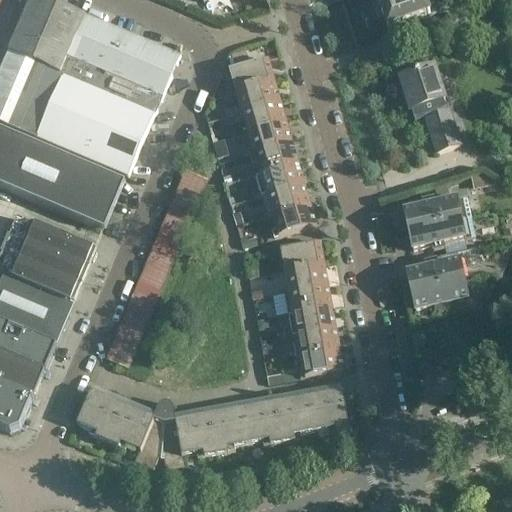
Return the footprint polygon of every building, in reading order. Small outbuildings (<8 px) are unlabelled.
[(68,58),(85,18),(66,10),(43,0),(31,0),(31,1),(9,54),(46,69),(45,71),(60,77),(68,58)] [(431,18),(425,0),(378,0),(379,3),(378,4),(383,18),(384,17),(389,32),(431,18)] [(118,80),(135,39),(85,18),(68,58),(94,69),(103,73),(118,80)] [(164,99),(181,59),(135,39),(118,80),(103,73),(101,78),(92,74),(94,69),(68,58),(60,77),(155,118),(164,99)] [(250,68),(246,53),(232,58),(236,72),(250,68)] [(155,118),(60,77),(45,71),(46,69),(9,54),(0,74),(0,124),(129,179),(155,118)] [(250,68),(236,72),(226,75),(228,82),(233,81),(237,95),(275,84),(269,62),(250,68)] [(101,78),(103,73),(94,69),(92,74),(101,78)] [(448,115),(444,103),(446,103),(435,71),(401,82),(411,114),(412,114),(416,123),(426,120),(438,156),(461,148),(449,114),(448,115)] [(281,105),(275,84),(237,95),(241,108),(236,110),(238,117),(281,105)] [(287,125),(281,105),(238,117),(240,124),(245,122),(249,136),(287,125)] [(511,132),(511,127),(501,123),(486,164),(499,168),(511,132)] [(293,146),(287,125),(249,136),(253,150),(248,151),(250,158),(293,146)] [(126,187),(119,184),(0,133),(0,190),(98,232),(106,235),(126,187)] [(299,167),(293,146),(250,158),(252,165),(257,164),(261,178),(299,167)] [(305,188),(299,167),(261,178),(265,191),(260,193),(262,200),(305,188)] [(203,193),(208,182),(186,173),(181,184),(203,193)] [(199,204),(203,193),(181,184),(176,195),(199,204)] [(311,208),(305,188),(262,200),(264,207),(269,205),(273,219),(311,208)] [(194,216),(199,204),(176,195),(172,206),(194,216)] [(462,222),(458,202),(404,214),(409,234),(462,222)] [(189,227),(194,216),(172,206),(167,217),(189,227)] [(317,230),(311,208),(273,219),(277,233),(272,234),(275,242),(317,230)] [(244,226),(241,215),(234,217),(237,229),(244,226)] [(185,238),(189,227),(167,217),(163,228),(185,238)] [(86,281),(96,259),(98,255),(94,254),(94,252),(18,220),(0,262),(0,275),(5,278),(71,306),(72,305),(76,306),(77,303),(86,281)] [(466,242),(462,222),(409,234),(413,254),(466,242)] [(97,247),(101,233),(69,226),(65,239),(97,247)] [(180,249),(185,238),(163,228),(158,239),(180,249)] [(258,248),(255,238),(241,242),(243,252),(258,248)] [(175,260),(180,249),(158,239),(153,250),(175,260)] [(325,268),(321,245),(277,253),(279,261),(284,261),(286,275),(325,268)] [(171,271),(175,260),(153,250),(149,262),(171,271)] [(166,282),(171,271),(149,262),(144,273),(166,282)] [(465,284),(461,264),(407,275),(412,295),(465,284)] [(329,289),(325,268),(286,275),(289,289),(284,290),(285,297),(329,289)] [(161,293),(166,282),(144,273),(139,284),(161,293)] [(58,347),(75,309),(71,307),(71,306),(5,278),(0,289),(0,323),(57,349),(58,347)] [(157,304),(161,293),(139,284),(135,295),(157,304)] [(469,304),(465,284),(412,295),(416,315),(469,304)] [(333,310),(329,289),(285,297),(286,304),(289,318),(333,310)] [(263,301),(262,294),(252,296),(253,302),(263,301)] [(152,315),(157,304),(135,295),(130,306),(152,315)] [(147,326),(152,315),(130,306),(125,317),(147,326)] [(337,332),(333,310),(289,318),(292,334),(275,336),(276,342),(337,332)] [(143,337),(147,326),(125,317),(121,328),(143,337)] [(138,348),(143,337),(121,328),(116,339),(138,348)] [(340,353),(337,332),(276,342),(277,348),(294,345),(297,361),(302,360),(340,353)] [(134,359),(138,348),(116,339),(111,350),(134,359)] [(487,357),(482,346),(469,352),(474,363),(487,357)] [(129,371),(134,359),(111,350),(107,361),(129,371)] [(420,360),(431,364),(435,365),(439,356),(424,351),(420,360)] [(47,374),(0,353),(0,388),(35,403),(47,374)] [(344,375),(340,353),(302,360),(304,374),(299,375),(301,383),(344,375)] [(286,385),(284,377),(268,380),(269,388),(286,385)] [(33,406),(35,403),(0,388),(0,431),(10,436),(12,437),(21,433),(21,432),(33,406)] [(350,434),(343,395),(309,401),(316,436),(330,433),(330,438),(350,434)] [(107,446),(123,410),(91,396),(77,428),(92,434),(90,439),(107,446)] [(316,436),(309,401),(276,407),(283,446),(302,443),(302,438),(316,436)] [(283,446),(276,407),(243,413),(249,448),(263,445),(264,450),(283,446)] [(141,455),(155,423),(123,410),(107,446),(125,454),(127,449),(140,454),(141,455)] [(249,448),(243,413),(210,419),(217,458),(236,455),(235,450),(249,448)] [(217,458),(210,419),(176,426),(182,460),(184,459),(197,457),(198,462),(217,458)] [(159,461),(163,427),(155,423),(141,455),(140,454),(135,465),(154,473),(159,461)] [(182,460),(176,426),(168,427),(164,462),(166,474),(186,471),(184,459),(182,460)]
